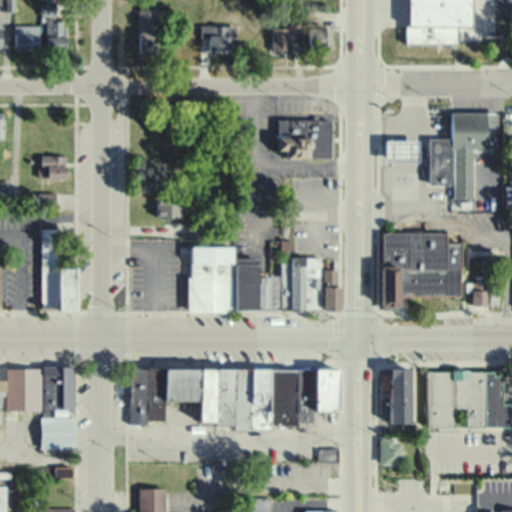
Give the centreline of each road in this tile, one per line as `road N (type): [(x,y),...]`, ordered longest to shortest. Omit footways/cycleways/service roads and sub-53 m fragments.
road 1 (residential): [(358,82),(0,85)]
road 2 (tertiary): [(357,338),(0,340)]
road 3 (residential): [(99,338),(101,0)]
road 4 (primary): [(357,338),(358,0)]
road 5 (residential): [(97,511),(99,338)]
road 6 (primary): [(357,511),(357,338)]
road 7 (secondary): [(511,338),(357,338)]
road 8 (residential): [(511,82),(358,82)]
